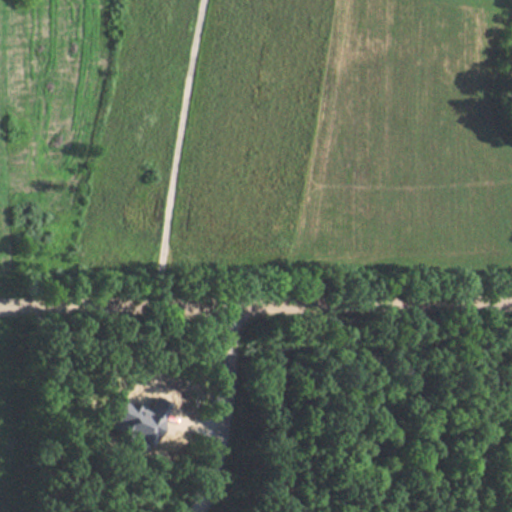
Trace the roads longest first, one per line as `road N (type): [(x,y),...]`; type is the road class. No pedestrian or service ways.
road 1 (residential): [(511,300),(0,308)]
road 2 (residential): [(232,303),(223,432),(198,511)]
